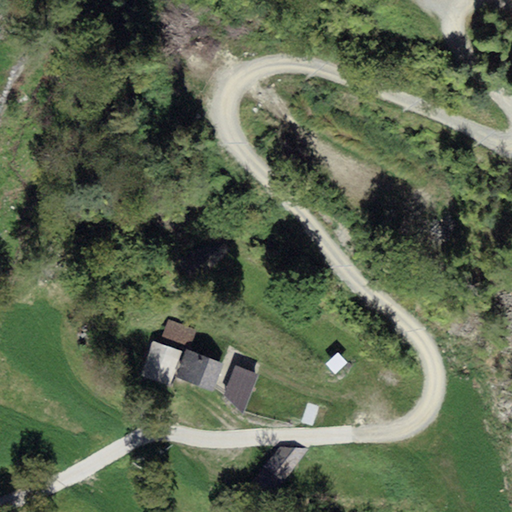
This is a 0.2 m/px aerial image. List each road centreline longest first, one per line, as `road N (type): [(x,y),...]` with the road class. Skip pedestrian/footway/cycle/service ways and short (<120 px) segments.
road 1 (track): [(0,510),(144,437),(371,436),(429,418),(436,381),(424,340),(345,271),(232,134),(227,92),(244,74),(270,63),(348,74),(511,146)]
road 2 (track): [(511,98),(470,63),(448,13),(428,0)]
